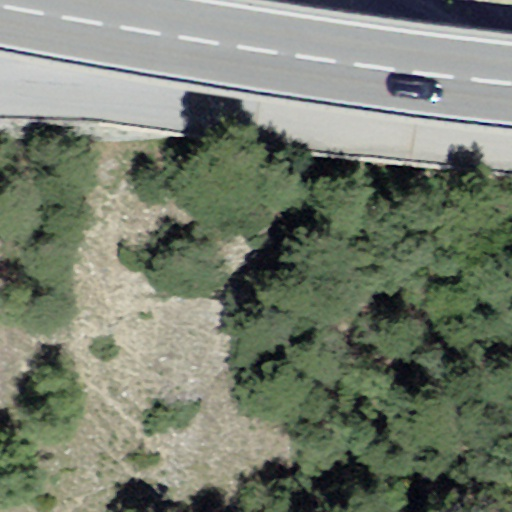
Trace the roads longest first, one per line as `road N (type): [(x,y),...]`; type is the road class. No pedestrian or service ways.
road 1 (primary): [(0,5),(511,83)]
road 2 (unclassified): [(0,78),(103,84),(511,144)]
road 3 (unclassified): [(346,0),(511,87)]
